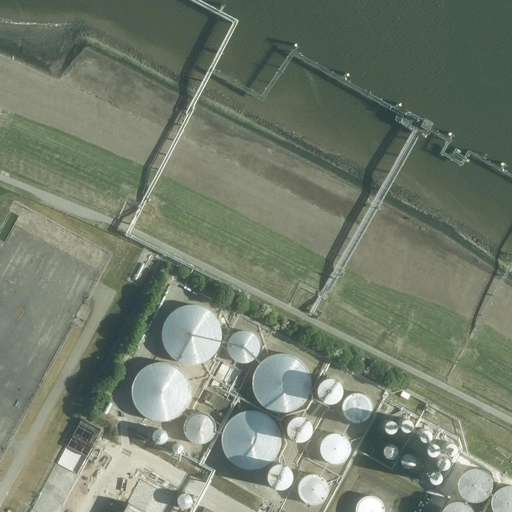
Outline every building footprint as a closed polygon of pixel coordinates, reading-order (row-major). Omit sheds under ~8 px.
[(194,305),(191,305),(189,305),(186,306),(184,306),(181,307),(179,308),(176,309),(174,311),(172,312),(170,314),(169,316),(167,318),(166,320),(164,322),(163,325),(163,327),(162,330),(162,332),(162,335),(162,337),(162,340),(163,342),(163,345),(164,347),(166,349),(167,352),(169,354),(170,356),(172,357),(174,359),(176,360),(179,361),(181,362),(183,363),(186,364),(189,364),(191,364),(194,364),(196,364),(199,363),(201,362),(204,361),(206,360),(208,359),(210,357),(212,356),(214,354),(215,352),(217,349),(218,347),(219,345),(220,342),(220,340),(221,337),(221,335),(221,332),(220,330),(220,327),(219,325),(218,322),(217,320),(215,318),(214,316),(212,314),(210,312),(208,311),(206,309),(204,308),(201,307),(199,306),(196,306),(194,305)] [(245,331),(243,331),(242,331),(240,331),(239,332),(238,332),(236,333),(235,333),(234,334),(233,335),(232,336),(231,337),(230,338),(229,339),(229,341),(228,342),(228,343),(227,345),(227,346),(227,347),(227,349),(227,350),(228,352),(228,353),(229,354),(229,355),(230,357),(231,358),(232,359),(233,360),(234,360),(236,361),(237,362),(238,362),(240,363),(241,363),(242,363),(244,363),(245,363),(247,363),(248,362),(249,362),(250,361),(252,360),(253,360),(254,359),(255,358),(256,357),(257,356),(257,354),(258,353),(258,352),(259,350),(259,349),(259,348),(259,346),(259,345),(259,343),(258,342),(258,341),(257,339),(256,338),(255,337),(254,336),(253,335),(252,334),(251,333),(250,333),(249,332),(247,332),(246,331),(245,331)] [(284,354),(281,354),(279,354),(276,354),(273,355),(271,355),(269,356),(266,358),(264,359),(262,361),(260,362),(258,364),(257,366),(256,368),(254,371),(253,373),(253,376),(252,378),(252,381),(252,383),(252,386),(252,388),(253,391),(253,393),(254,396),(256,398),(257,400),(258,402),(260,404),(262,406),(264,407),(266,409),(269,410),(271,411),(273,412),(276,412),(279,413),(281,413),(284,413),(286,412),(289,412),(291,411),(294,410),(296,409),(298,407),(300,406),(302,404),(304,402),(305,400),(307,398),(308,396),(309,393),(310,391),(310,388),(311,386),(311,383),(311,381),(310,378),(310,376),(309,373),(308,371),(307,368),(305,366),(304,364),(302,362),(300,361),(298,359),(296,358),(294,356),(291,355),(289,355),(286,354),(284,354)] [(163,362),(161,362),(158,362),(156,362),(153,363),(151,364),(148,365),(146,366),(144,367),(142,369),(140,371),(138,372),(136,375),(135,377),(134,379),(133,381),(132,384),(132,386),(131,389),(131,391),(131,394),(132,397),(132,399),(133,401),(134,404),(135,406),(136,408),(138,410),(140,412),(142,414),(144,416),(146,417),(148,418),(151,419),(153,420),(156,420),(158,421),(161,421),(163,421),(166,420),(168,420),(171,419),(173,418),(175,417),(178,416),(180,414),(182,412),(183,410),(185,408),(186,406),(187,404),(188,401),(189,399),(190,397),(190,394),(190,391),(190,389),(190,386),(189,384),(188,381),(187,379),(186,377),(185,375),(183,372),(182,371),(180,369),(178,367),(175,366),(173,365),(171,364),(168,363),(166,362),(163,362)] [(330,378),(328,378),(327,378),(326,378),(325,378),(324,379),(323,379),(322,380),(321,380),(320,381),(319,382),(318,383),(317,384),(317,385),(316,386),(316,387),(315,388),(315,389),(315,390),(315,392),(315,393),(315,394),(316,395),(316,396),(317,397),(317,399),(318,399),(319,400),(320,401),(321,402),(322,403),(323,403),(324,404),(325,404),(326,404),(327,404),(328,405),(330,405),(331,404),(332,404),(333,404),(334,403),(335,403),(336,402),(337,401),(338,400),(339,400),(340,399),(340,398),(341,396),(341,395),(342,394),(342,393),(342,392),(342,391),(342,389),(342,388),(341,387),(341,386),(340,385),(340,384),(339,383),(338,382),(337,381),(336,380),(335,380),(334,379),(333,379),(332,378),(331,378),(330,378)] [(202,402),(224,413),(230,402),(208,391),(202,402)] [(358,393),(356,393),(355,393),(354,393),(352,393),(351,394),(350,394),(349,395),(348,396),(347,396),(346,397),(345,398),(344,399),(343,401),(343,402),(342,403),(342,404),(341,406),(341,407),(341,408),(341,410),(342,411),(342,412),(342,413),(343,415),(343,416),(344,417),(345,418),(346,419),(347,420),(348,421),(349,421),(351,422),(352,422),(353,423),(354,423),(356,423),(357,423),(358,423),(360,423),(361,422),(362,422),(364,421),(365,421),(366,420),(367,419),(368,418),(369,417),(369,416),(370,415),(371,414),(371,412),(371,411),(372,410),(372,408),(372,407),(371,406),(371,404),(371,403),(370,402),(370,401),(369,399),(368,398),(367,397),(366,396),(365,396),(364,395),(363,394),(362,394),(360,393),(359,393),(358,393)] [(253,411),(251,410),(248,411),(246,411),(243,411),(241,412),(238,413),(236,414),(234,416),(232,417),(230,419),(228,421),(227,423),(225,425),(224,428),(223,430),(222,432),(222,435),(221,437),(221,440),(221,443),(222,445),(222,448),(223,450),(224,453),(225,455),(226,457),(228,459),(230,461),(232,463),(234,464),(236,466),(238,467),(241,468),(243,469),(246,469),(248,469),(251,470),(253,469),(256,469),(258,469),(261,468),(263,467),(266,466),(268,464),(270,463),(272,461),(273,459),(275,457),(276,455),(278,453),(279,450),(279,448),(280,445),(280,443),(280,440),(280,437),(280,435),(279,432),(279,430),(278,428),(276,425),(275,423),(273,421),(272,419),(270,417),(268,416),(266,414),(263,413),(261,412),(258,411),(256,411),(253,411)] [(201,412),(199,412),(198,412),(197,413),(195,413),(194,413),(193,414),(191,414),(190,415),(189,416),(188,417),(187,418),(186,419),(186,420),(185,421),(184,423),(184,424),(184,425),(184,427),(183,428),(184,430),(184,431),(184,432),(184,434),(185,435),(186,436),(186,437),(187,438),(188,439),(189,440),(190,441),(191,442),(193,443),(194,443),(195,444),(197,444),(198,444),(199,444),(201,444),(202,444),(203,444),(205,443),(206,443),(207,442),(208,441),(210,440),(211,439),(212,438),(212,437),(213,436),(214,435),(214,434),(215,432),(215,431),(215,430),(215,428),(215,427),(215,425),(215,424),(214,423),(214,421),(213,420),(212,419),(212,418),(211,417),(210,416),(208,415),(207,414),(206,414),(205,413),(203,413),(202,413),(201,412)] [(299,416),(298,416),(297,416),(295,416),(294,416),(293,417),(292,417),(291,418),(290,418),(289,419),(288,420),(287,421),(287,422),(286,423),(285,424),(285,425),(285,426),(284,427),(284,429),(284,430),(284,431),(285,432),(285,433),(285,434),(286,436),(287,437),(287,438),(288,438),(289,439),(290,440),(291,441),(292,441),(293,442),(294,442),(295,442),(297,443),(298,443),(299,443),(300,442),(301,442),(302,442),(304,441),(305,441),(306,440),(307,439),(307,438),(308,438),(309,437),(310,436),(310,435),(311,433),(311,432),(311,431),(311,430),(311,429),(311,427),(311,426),(311,425),(310,424),(310,423),(309,422),(308,421),(308,420),(307,419),(306,418),(305,418),(304,417),(303,417),(301,416),(300,416),(299,416)] [(404,418),(403,418),(402,418),(401,419),(400,419),(399,420),(398,420),(398,421),(397,422),(397,423),(397,424),(397,425),(397,426),(397,427),(397,428),(398,429),(398,430),(399,430),(399,431),(400,431),(401,432),(402,432),(403,432),(404,432),(405,432),(406,432),(406,431),(407,431),(408,430),(409,429),(409,428),(410,428),(410,427),(410,426),(410,425),(410,424),(410,423),(410,422),(409,422),(409,421),(408,420),(407,420),(407,419),(406,419),(405,418),(404,418)] [(67,446),(86,456),(101,430),(82,419),(67,446)] [(388,420),(387,420),(386,420),(385,420),(384,420),(384,421),(383,421),(382,422),(382,423),(381,423),(381,424),(381,425),(380,426),(380,427),(381,428),(381,429),(381,430),(382,431),(383,432),(384,432),(384,433),(385,433),(386,433),(387,433),(388,433),(389,433),(390,433),(391,432),(392,432),(392,431),(393,431),(393,430),(394,429),(394,428),(394,427),(394,426),(394,425),(394,424),(393,423),(393,422),(392,422),(392,421),(391,421),(390,420),(389,420),(388,420)] [(423,428),(422,428),(421,428),(421,429),(420,429),(419,429),(419,430),(418,430),(417,431),(417,432),(416,432),(416,433),(416,434),(416,435),(416,436),(416,437),(416,438),(417,439),(418,440),(418,441),(419,441),(420,441),(420,442),(421,442),(422,442),(423,442),(424,442),(425,442),(426,441),(427,441),(427,440),(428,440),(428,439),(429,438),(429,437),(429,436),(429,435),(429,434),(429,433),(429,432),(428,431),(428,430),(427,430),(426,429),(425,429),(424,429),(424,428),(423,428)] [(336,433),(335,433),(333,433),(332,433),(331,434),(329,434),(328,435),(327,435),(326,436),(325,437),(324,438),(323,439),(322,440),(321,441),(321,442),(320,443),(320,445),(320,446),(319,447),(319,448),(319,450),(320,451),(320,452),(320,454),(321,455),(321,456),(322,457),(323,458),(324,459),(325,460),(326,461),(327,462),(328,462),(329,463),(331,463),(332,463),(333,464),(335,464),(336,464),(337,463),(339,463),(340,463),(341,462),(342,462),(343,461),(344,460),(345,459),(346,458),(347,457),(348,456),(348,455),(349,454),(349,452),(350,451),(350,450),(350,448),(350,447),(350,446),(349,445),(349,443),(348,442),(348,441),(347,440),(346,439),(345,438),(344,437),(343,436),(342,435),(341,435),(340,434),(339,434),(337,433),(336,433)] [(449,442),(448,442),(447,442),(446,442),(445,442),(444,443),(443,443),(443,444),(442,445),(442,446),(441,446),(441,447),(441,448),(441,449),(441,450),(441,451),(442,451),(442,452),(443,453),(443,454),(444,454),(445,455),(446,455),(447,455),(448,455),(449,455),(450,455),(451,455),(452,454),(453,454),(453,453),(454,452),(454,451),(455,451),(455,450),(455,449),(455,448),(455,447),(455,446),(454,446),(454,445),(453,444),(453,443),(452,443),(451,442),(450,442),(449,442)] [(431,443),(430,443),(429,443),(428,443),(427,443),(427,444),(426,444),(425,445),(424,446),(424,447),(423,448),(423,449),(423,450),(423,451),(424,452),(424,453),(425,454),(426,455),(427,455),(427,456),(428,456),(429,456),(430,456),(431,456),(432,456),(433,456),(434,456),(434,455),(435,455),(435,454),(436,454),(436,453),(436,452),(437,452),(437,451),(437,450),(437,449),(437,448),(436,447),(436,446),(436,445),(435,445),(435,444),(434,444),(433,443),(432,443),(431,443)] [(177,444),(176,444),(175,444),(174,444),(174,445),(173,445),(173,446),(172,446),(172,447),(172,448),(172,449),(172,450),(172,451),(173,451),(173,452),(174,453),(175,453),(176,454),(177,454),(178,453),(179,453),(180,452),(181,452),(181,451),(182,450),(182,449),(182,448),(181,447),(181,446),(181,445),(180,445),(180,444),(179,444),(178,444),(177,444)] [(390,444),(389,444),(388,444),(387,444),(387,445),(386,445),(385,445),(384,446),(383,447),(383,448),(382,449),(382,450),(382,451),(382,452),(382,453),(382,454),(383,455),(383,456),(383,457),(384,457),(385,458),(386,459),(387,459),(388,459),(388,460),(389,460),(390,460),(391,460),(392,459),(393,459),(394,458),(395,458),(395,457),(396,456),(397,455),(397,454),(397,453),(397,452),(397,451),(397,450),(397,449),(397,448),(396,448),(396,447),(395,446),(394,445),(393,445),(392,444),(391,444),(390,444)] [(408,454),(407,454),(406,454),(405,454),(404,455),(403,455),(403,456),(402,456),(401,457),(401,458),(400,459),(400,460),(400,461),(400,462),(401,463),(401,464),(401,465),(402,466),(403,467),(404,467),(404,468),(405,468),(406,468),(407,468),(408,468),(409,468),(410,468),(411,468),(412,467),(413,466),(414,465),(414,464),(415,463),(415,462),(415,461),(415,460),(415,459),(415,458),(414,458),(414,457),(413,456),(412,455),(411,455),(410,454),(409,454),(408,454)] [(441,456),(440,456),(439,456),(438,456),(437,457),(436,457),(436,458),(435,458),(435,459),(434,460),(434,461),(434,462),(434,463),(434,464),(434,465),(434,466),(435,467),(435,468),(436,468),(437,469),(438,469),(439,470),(440,470),(441,470),(442,470),(443,469),(444,469),(445,468),(446,467),(446,466),(447,466),(447,465),(447,464),(447,463),(447,462),(447,461),(447,460),(446,460),(446,459),(445,458),(444,457),(443,457),(442,456),(441,456)] [(281,464),(280,464),(279,464),(278,464),(276,465),(275,465),(274,465),(273,466),(272,467),(271,467),(270,468),(269,469),(269,470),(268,471),(268,472),(267,473),(267,474),(267,476),(267,477),(267,478),(267,479),(267,480),(267,482),(268,483),(268,484),(269,485),(269,486),(270,487),(271,487),(272,488),(273,489),(274,489),(275,490),(276,490),(278,491),(279,491),(280,491),(281,491),(282,491),(284,490),(285,490),(286,490),(287,489),(288,488),(289,488),(290,487),(290,486),(291,485),(292,484),(292,483),(293,482),(293,480),(293,479),(293,478),(293,477),(293,476),(293,475),(293,473),(292,472),(292,471),(291,470),(290,469),(290,468),(289,467),(288,467),(287,466),(286,465),(285,465),(284,465),(282,464),(281,464)] [(479,468),(478,468),(476,468),(475,468),(473,469),(472,469),(470,470),(469,471),(468,471),(466,472),(465,473),(464,475),(463,476),(462,477),(462,479),(461,480),(461,482),(460,483),(460,485),(460,486),(460,488),(461,489),(461,491),(462,492),(462,494),(463,495),(464,496),(465,497),(466,498),(467,499),(469,500),(470,501),(471,502),(473,502),(474,503),(476,503),(478,503),(479,503),(481,503),(482,502),(484,502),(485,501),(486,500),(488,500),(489,499),(490,497),(491,496),(492,495),(493,494),(494,492),(494,491),(495,489),(495,488),(495,486),(495,485),(495,483),(495,482),(494,480),(494,479),(493,477),(492,476),(491,475),(490,474),(489,473),(488,472),(487,471),(485,470),(484,469),(482,469),(481,468),(479,468)] [(433,470),(432,470),(431,470),(430,471),(429,471),(428,472),(427,473),(427,474),(426,474),(426,475),(426,476),(426,477),(426,478),(426,479),(426,480),(427,480),(427,481),(428,482),(429,483),(430,483),(431,484),(432,484),(433,484),(434,484),(435,484),(435,483),(436,483),(437,483),(437,482),(438,482),(438,481),(439,480),(439,479),(440,478),(440,477),(440,476),(439,476),(439,475),(439,474),(438,473),(438,472),(437,472),(436,471),(435,471),(435,470),(434,470),(433,470)] [(314,474),(312,474),(311,474),(310,474),(309,474),(307,475),(306,475),(305,476),(304,477),(303,477),(302,478),(301,479),(300,480),(299,481),(299,483),(298,484),(298,485),(297,486),(297,488),(297,489),(297,490),(297,492),(298,493),(298,494),(299,495),(299,497),(300,498),(301,499),(302,500),(303,501),(304,501),(305,502),(306,503),(307,503),(308,504),(310,504),(311,504),(312,504),(314,504),(315,504),(316,504),(318,503),(319,503),(320,502),(321,501),(322,501),(323,500),(324,499),(325,498),(326,497),(326,495),(327,494),(327,493),(327,492),(328,490),(328,489),(328,488),(327,486),(327,485),(327,484),(326,483),(326,481),(325,480),(324,479),(323,478),(322,477),(321,477),(320,476),(319,475),(318,475),(316,474),(315,474),(314,474)] [(511,511),(511,485),(511,486),(510,486),(508,486),(507,486),(505,487),(504,487),(502,488),(501,489),(500,490),(499,491),(498,492),(497,493),(496,495),(495,496),(495,497),(494,499),(494,500),(494,502),(494,504),(494,505),(494,507),(495,508),(495,510),(496,511),(511,511)] [(61,489),(48,511),(60,511),(70,494),(61,489)] [(186,494),(185,494),(184,494),(183,494),(182,494),(181,494),(180,495),(179,496),(178,497),(178,498),(177,499),(177,500),(177,501),(177,502),(177,503),(178,504),(178,505),(179,506),(180,507),(181,507),(182,508),(183,508),(184,508),(185,508),(186,508),(187,508),(188,507),(189,507),(190,506),(190,505),(191,504),(191,503),(191,502),(192,501),(192,500),(191,499),(191,498),(190,497),(190,496),(189,495),(188,495),(187,494),(186,494)] [(371,496),(370,496),(368,496),(367,496),(366,496),(364,497),(363,497),(362,498),(361,498),(360,499),(359,500),(358,501),(357,502),(357,503),(356,504),(356,506),(355,507),(355,508),(355,509),(355,511),(383,511),(384,511),(384,510),(384,508),(384,507),(383,506),(383,505),(382,503),(382,502),(381,501),(380,500),(379,499),(378,499),(377,498),(376,497),(375,497),(373,496),(372,496),(371,496)] [(462,501),(460,501),(459,501),(457,502),(456,502),(454,502),(453,503),(451,504),(450,505),(449,506),(448,507),(447,508),(446,509),(445,510),(444,511),(476,511),(475,510),(475,509),(474,508),(473,507),(472,506),(470,505),(469,504),(468,503),(466,502),(465,502),(463,502),(462,501)] [(146,511),(130,503),(124,511),(213,511),(215,509),(207,505),(205,508),(202,511),(146,511)]
